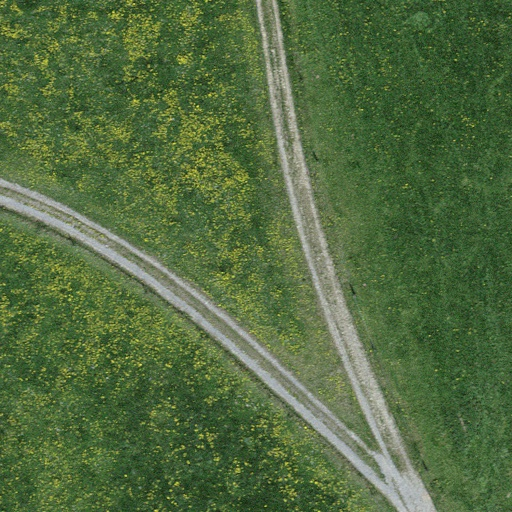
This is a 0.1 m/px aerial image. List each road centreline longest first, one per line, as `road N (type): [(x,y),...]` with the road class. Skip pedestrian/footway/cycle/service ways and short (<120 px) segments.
road 1 (track): [(426,511),(305,209),(277,0)]
road 2 (track): [(0,186),(121,250),(412,478)]
